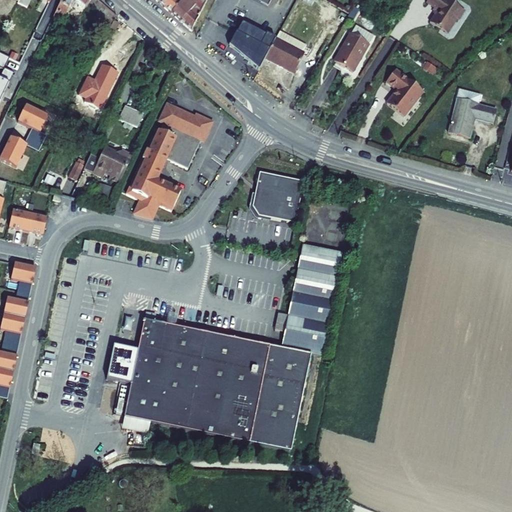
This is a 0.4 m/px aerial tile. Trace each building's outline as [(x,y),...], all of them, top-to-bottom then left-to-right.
[(73,0),(85,10),(89,4),(92,0),(61,0),(53,18),(58,20),(62,22),(73,0)] [(117,18),(95,0),(92,0),(89,4),(98,13),(91,21),(98,27),(100,25),(107,31),(117,18)] [(171,14),(182,0),(163,0),(159,4),(171,14)] [(192,3),(194,0),(182,0),(171,14),(180,23),(195,6),(192,3)] [(207,0),(194,0),(192,3),(195,6),(180,23),(191,32),(207,0)] [(438,0),(425,0),(422,6),(434,13),(427,27),(444,37),(451,24),(456,25),(461,15),(438,0)] [(360,11),(353,8),(347,19),(353,22),(360,11)] [(49,25),(54,28),(58,20),(53,18),(49,25)] [(111,30),(116,32),(119,24),(115,21),(111,30)] [(229,47),(253,59),(250,64),(258,71),(265,60),(275,40),(265,35),(265,36),(241,24),(229,47)] [(355,27),(334,63),(352,74),(373,38),(355,27)] [(276,40),(288,46),(292,40),(279,33),(276,40)] [(284,69),(294,75),(305,55),(302,54),(306,47),(292,40),(288,46),(276,40),(275,40),(265,60),(277,66),(278,65),(284,68),(284,69)] [(11,57),(0,51),(0,100),(13,73),(5,70),(11,57)] [(423,70),(432,75),(436,69),(427,63),(423,70)] [(86,78),(77,96),(85,100),(88,96),(102,103),(118,74),(102,66),(94,82),(86,78)] [(393,74),(383,87),(395,96),(383,111),(401,121),(421,96),(393,74)] [(451,100),(441,137),(467,141),(471,125),(488,128),(492,111),(472,105),(475,96),(455,92),(454,101),(451,100)] [(101,110),(103,105),(102,103),(88,96),(85,100),(84,103),(99,110),(101,110)] [(49,115),(27,105),(19,122),(41,132),(49,115)] [(126,195),(140,202),(134,215),(152,220),(155,214),(153,213),(156,206),(158,206),(171,213),(180,194),(155,182),(165,160),(166,159),(171,161),(170,163),(187,171),(199,144),(202,144),(203,143),(212,123),(197,116),(196,118),(168,105),(160,122),(163,124),(160,132),(156,130),(126,195)] [(133,127),(137,129),(143,115),(125,107),(119,120),(125,123),(133,127)] [(125,123),(122,127),(131,132),(133,127),(125,123)] [(27,143),(11,137),(1,159),(17,166),(27,143)] [(122,151),(116,154),(104,149),(99,160),(90,156),(83,170),(102,179),(105,174),(110,177),(109,179),(120,184),(133,156),(122,151)] [(68,179),(75,183),(83,166),(77,163),(76,163),(68,179)] [(304,183),(260,174),(253,208),(258,218),(295,225),(304,183)] [(99,184),(96,195),(107,199),(111,188),(99,184)] [(16,185),(12,200),(44,210),(48,195),(16,185)] [(48,218),(13,211),(10,228),(44,235),(48,218)] [(302,246),(281,350),(311,356),(321,357),(342,255),(302,246)] [(38,268),(15,263),(11,279),(19,281),(32,284),(34,284),(38,268)] [(32,284),(19,281),(15,299),(29,301),(32,284)] [(21,336),(24,336),(31,302),(29,301),(15,299),(6,297),(0,323),(0,331),(5,333),(21,336)] [(124,419),(121,431),(148,437),(150,424),(291,453),(311,356),(281,350),(175,328),(144,321),(138,352),(131,385),(124,419)] [(21,336),(5,333),(0,350),(17,353),(21,336)] [(131,385),(138,352),(112,347),(106,379),(131,385)] [(0,385),(10,388),(12,388),(19,354),(17,353),(0,350),(0,349),(0,385)] [(10,388),(0,385),(0,398),(8,400),(10,388)] [(33,445),(31,455),(37,456),(39,446),(33,445)]
